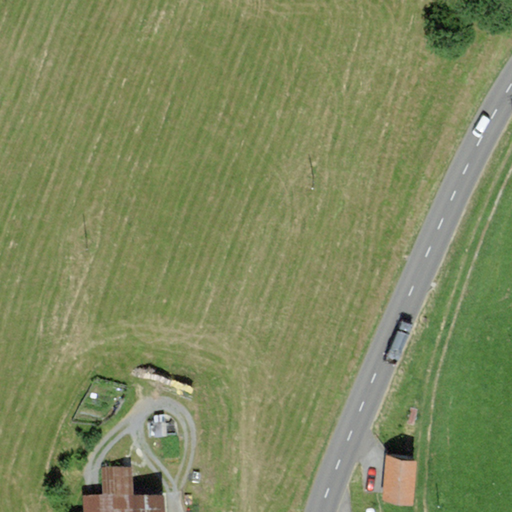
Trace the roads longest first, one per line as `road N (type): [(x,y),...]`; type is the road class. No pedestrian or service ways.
road 1 (tertiary): [(321,511),(428,250),(511,84)]
road 2 (track): [(422,511),(438,356),(511,160)]
